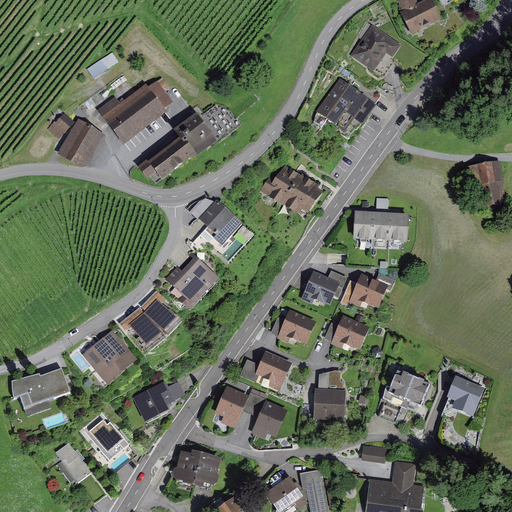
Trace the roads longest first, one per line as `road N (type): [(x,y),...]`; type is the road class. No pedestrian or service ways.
road 1 (tertiary): [(124,511),(384,138)]
road 2 (tertiary): [(367,0),(342,19),(257,151),(174,196)]
road 3 (residential): [(174,196),(174,240),(137,297),(66,344),(0,370)]
road 4 (tertiary): [(384,138),(447,63),(505,16),(510,0)]
road 5 (tertiary): [(174,196),(67,170),(0,176)]
road 6 (residential): [(384,138),(455,159),(511,159)]
